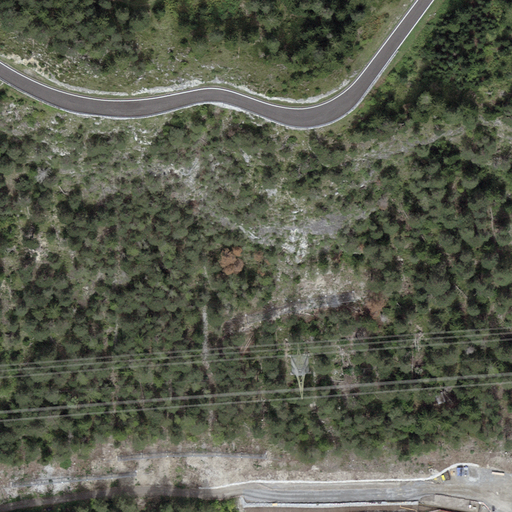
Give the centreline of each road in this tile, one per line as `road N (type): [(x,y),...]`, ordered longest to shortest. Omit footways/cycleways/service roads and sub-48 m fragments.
road 1 (tertiary): [(0,74),(55,102),(104,111),(217,98),(312,120),(364,91),(432,0)]
road 2 (track): [(0,509),(97,491),(253,491),(432,498),(489,511)]
